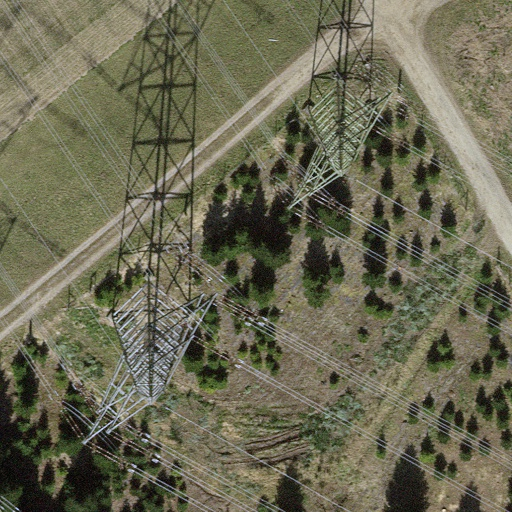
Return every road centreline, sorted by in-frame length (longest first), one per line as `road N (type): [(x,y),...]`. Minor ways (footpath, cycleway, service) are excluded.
road 1 (track): [(0,324),(383,5)]
road 2 (track): [(380,0),(511,225)]
